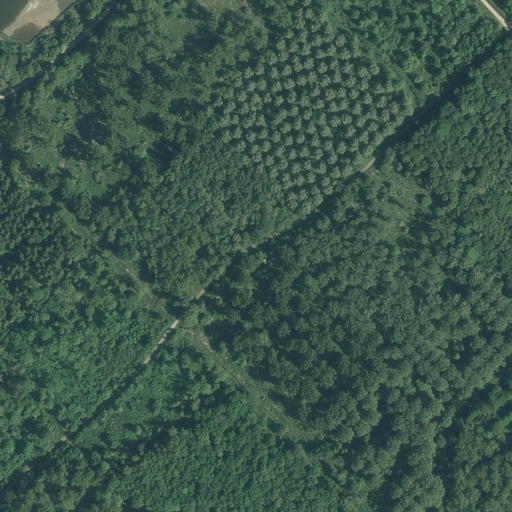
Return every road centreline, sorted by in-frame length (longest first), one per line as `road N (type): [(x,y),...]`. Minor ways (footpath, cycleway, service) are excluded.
road 1 (track): [(0,498),(107,403),(237,256),(321,209),(511,26)]
road 2 (track): [(511,365),(450,425),(445,494),(432,511)]
road 3 (track): [(112,0),(44,76),(0,102)]
